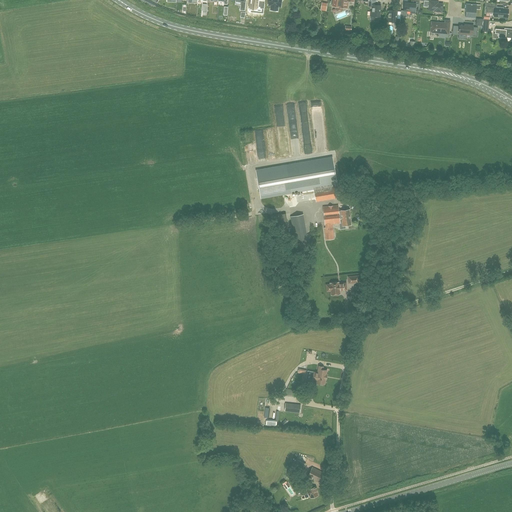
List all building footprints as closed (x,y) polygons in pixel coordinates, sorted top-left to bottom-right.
[(246,0),(245,0),(235,0),(236,0),(236,1),(241,2),(241,5),(240,10),(245,10),(246,0)] [(249,0),(249,7),(262,9),(263,1),(258,0),(249,0)] [(281,0),(269,0),(268,4),(271,5),(271,9),(277,10),(278,6),(280,6),(281,0)] [(333,0),(333,6),(338,7),(337,11),(341,12),(342,8),(347,8),(348,1),(353,2),(353,0),(333,0)] [(426,0),(419,0),(419,1),(424,1),(424,7),(429,7),(428,11),(435,11),(435,12),(442,12),(443,4),(436,3),(436,2),(426,1),(426,0)] [(407,11),(410,12),(415,12),(416,4),(411,3),(405,3),(404,11),(401,10),(400,17),(407,17),(407,11)] [(502,7),(495,7),(492,6),(492,3),(485,3),(485,6),(487,6),(486,12),(495,13),(494,16),(501,17),(508,18),(509,9),(501,9),(502,7)] [(477,5),(466,4),(465,11),(466,11),(466,18),(475,18),(476,12),(477,5)] [(373,5),(372,11),(370,11),(369,20),(374,20),(374,21),(378,22),(378,17),(380,17),(381,6),(373,5)] [(400,30),(401,19),(397,19),(397,11),(389,10),(388,22),(395,22),(395,29),(400,30)] [(449,33),(450,21),(446,21),(445,24),(439,23),(439,24),(432,24),(431,32),(438,33),(438,32),(449,33)] [(464,25),(464,26),(460,26),(459,34),(466,34),(473,34),(473,25),(464,25)] [(506,38),(511,38),(510,42),(511,41),(511,29),(506,29),(506,30),(495,29),(495,34),(494,34),(494,39),(498,39),(498,38),(506,39),(506,38)] [(256,132),(259,152),(266,151),(263,131),(256,132)] [(332,158),(276,168),(256,171),(261,198),(287,193),(314,188),(316,202),(337,198),(335,187),(332,187),(331,185),(337,184),(332,158)] [(344,225),(351,224),(349,209),(343,210),(342,209),(337,210),(337,205),(323,207),(326,228),(324,228),(326,240),(334,239),(332,224),(339,223),(340,229),(344,229),(344,225)] [(276,227),(282,226),(282,230),(287,229),(285,214),(274,215),(276,227)] [(290,216),(295,243),(290,244),(290,245),(289,246),(290,254),(305,251),(304,242),(308,241),(303,214),(290,216)] [(339,290),(341,290),(346,290),(346,283),(338,284),(338,282),(330,283),(330,284),(326,285),(327,291),(331,291),(331,295),(339,294),(339,290)] [(327,370),(322,370),(323,367),(319,366),(317,373),(314,372),(311,372),(310,379),(312,380),(316,381),(316,383),(324,384),(325,380),(326,380),(327,374),(326,374),(327,370)] [(295,390),(286,389),(285,396),(294,397),(295,390)] [(300,413),(301,405),(285,403),(284,411),(300,413)] [(300,461),(295,470),(300,472),(304,464),(300,461)] [(320,483),(325,474),(312,467),(308,477),(320,483)] [(305,485),(306,488),(300,490),(302,498),(310,495),(311,497),(317,495),(317,493),(317,492),(316,487),(312,488),(310,484),(305,485)]
